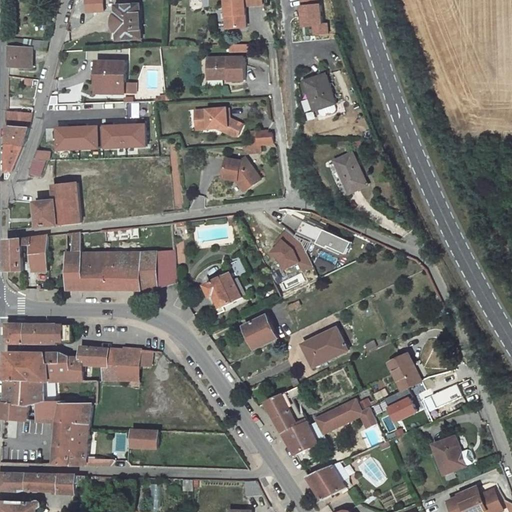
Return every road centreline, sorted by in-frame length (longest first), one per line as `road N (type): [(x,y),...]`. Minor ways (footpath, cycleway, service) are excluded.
road 1 (primary): [(359,0),(421,171),(511,343)]
road 2 (unclassified): [(289,203),(425,255),(511,460)]
road 3 (unclassified): [(0,235),(289,203)]
road 4 (residential): [(271,470),(0,465)]
road 5 (unclassified): [(70,0),(27,165),(0,196)]
road 6 (secondary): [(180,335),(150,314),(0,306)]
road 7 (residential): [(180,335),(169,344),(90,339),(0,347)]
road 8 (secondary): [(271,470),(180,335)]
road 9 (residential): [(272,46),(289,203)]
